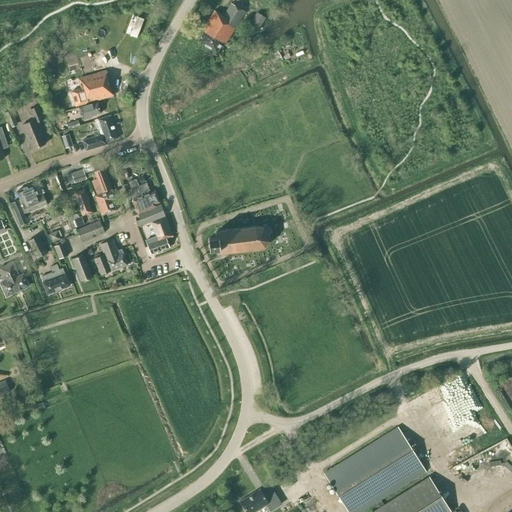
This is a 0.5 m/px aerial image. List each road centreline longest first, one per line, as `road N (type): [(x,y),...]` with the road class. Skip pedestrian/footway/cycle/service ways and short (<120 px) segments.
road 1 (unclassified): [(245,413),(294,423),(511,344)]
road 2 (tertiary): [(245,413),(240,356),(188,250)]
road 3 (residential): [(188,250),(145,266),(105,149)]
road 4 (tertiary): [(145,135),(144,85),(190,0)]
road 5 (tertiary): [(156,511),(215,471),(245,413)]
road 6 (tertiary): [(188,250),(145,135)]
